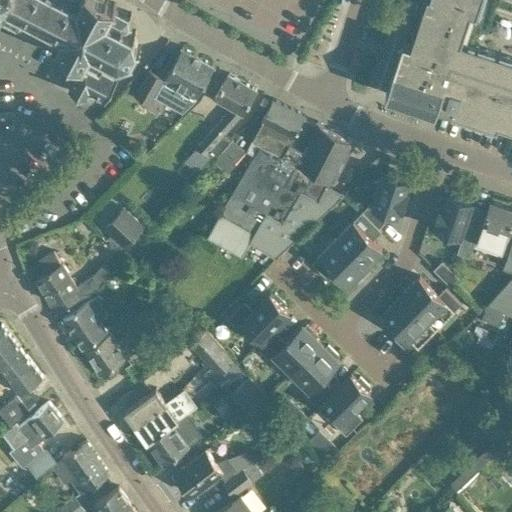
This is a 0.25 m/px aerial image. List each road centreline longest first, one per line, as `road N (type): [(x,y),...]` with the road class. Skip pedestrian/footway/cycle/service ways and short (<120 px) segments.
road 1 (residential): [(167,511),(7,287)]
road 2 (residential): [(336,326),(407,257),(444,149)]
road 3 (residential): [(155,0),(330,107)]
road 4 (residential): [(330,107),(444,149)]
